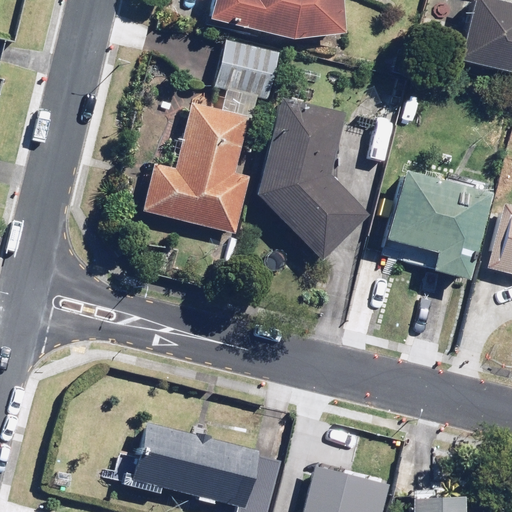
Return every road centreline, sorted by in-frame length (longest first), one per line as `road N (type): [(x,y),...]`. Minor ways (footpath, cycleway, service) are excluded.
road 1 (residential): [(22,300),(511,416)]
road 2 (residential): [(93,0),(22,300)]
